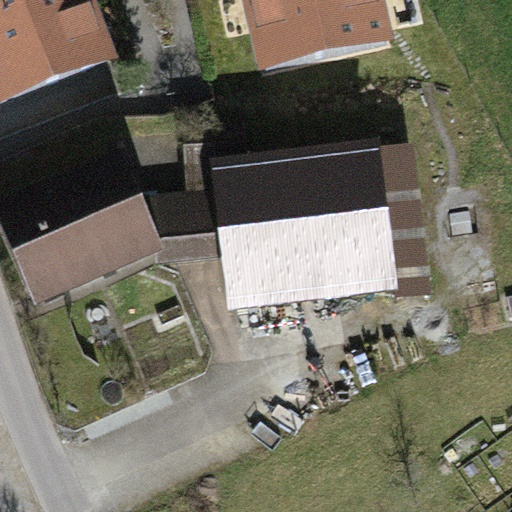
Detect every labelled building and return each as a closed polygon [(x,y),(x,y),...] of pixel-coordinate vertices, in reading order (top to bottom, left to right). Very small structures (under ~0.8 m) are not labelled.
[(84,0),(0,0),(0,104),(108,63),(84,0)] [(374,0),(250,0),(266,70),(385,44),(374,0)] [(187,131),(188,162),(246,159),(245,129),(187,131)] [(376,150),(218,169),(221,195),(165,198),(167,242),(174,259),(229,258),(232,287),(286,281),(284,263),(389,252),(376,150)] [(122,165),(3,216),(37,293),(155,242),(136,199),(144,195),(131,165),(123,168),(122,165)]
